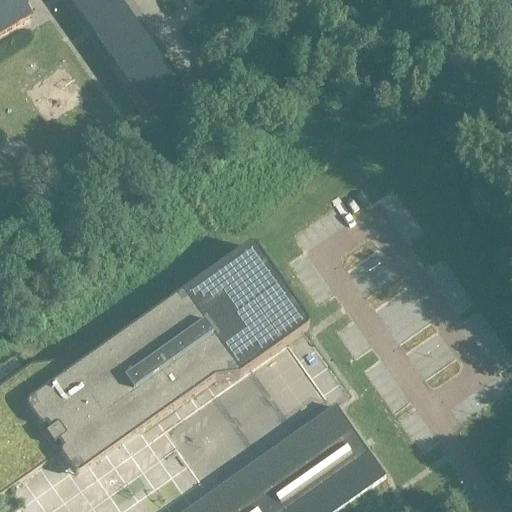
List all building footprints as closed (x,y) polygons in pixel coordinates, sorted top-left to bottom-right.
[(0,0),(0,37),(30,20),(22,6),(28,3),(25,0),(0,0)] [(113,0),(69,0),(150,114),(175,96),(185,89),(181,84),(180,85),(171,73),(172,73),(166,64),(161,68),(113,0)] [(0,199),(105,137),(106,139),(109,137),(105,131),(104,131),(85,100),(0,150),(0,199)] [(58,458),(71,476),(71,477),(72,477),(72,478),(73,478),(74,479),(75,479),(76,479),(77,479),(78,479),(79,479),(79,478),(80,478),(143,434),(213,384),(214,384),(215,384),(215,383),(237,381),(238,381),(238,380),(239,380),(240,380),(240,379),(305,334),(306,333),(307,332),(307,331),(308,330),(308,329),(308,328),(308,327),(308,326),(308,325),(307,324),(257,253),(256,252),(255,251),(254,250),(253,250),(252,250),(251,250),(250,250),(249,250),(248,250),(248,251),(247,251),(93,359),(93,360),(92,360),(91,360),(32,368),(31,368),(30,368),(29,368),(29,369),(28,369),(0,389),(0,498),(1,498),(2,497),(58,458)] [(339,511),(385,480),(335,408),(188,511),(339,511)]
